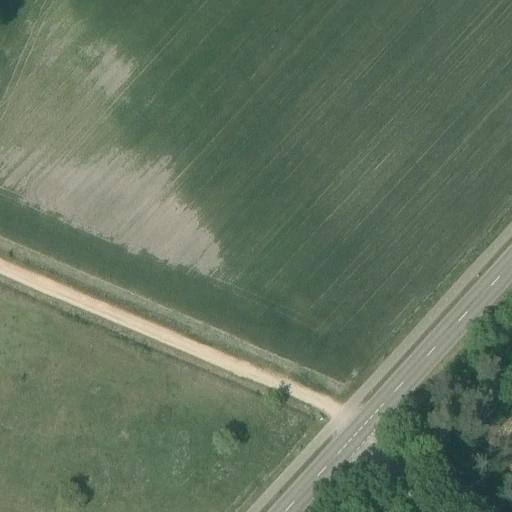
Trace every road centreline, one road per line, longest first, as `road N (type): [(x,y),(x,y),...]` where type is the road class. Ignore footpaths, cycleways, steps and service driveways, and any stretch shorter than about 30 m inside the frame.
road 1 (track): [(356,440),(317,407),(0,272)]
road 2 (secondary): [(356,440),(511,270)]
